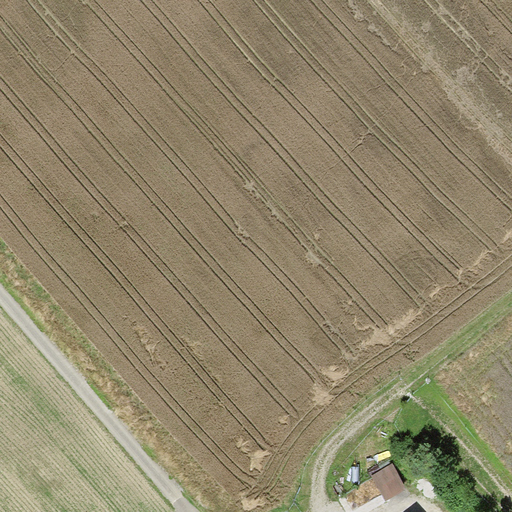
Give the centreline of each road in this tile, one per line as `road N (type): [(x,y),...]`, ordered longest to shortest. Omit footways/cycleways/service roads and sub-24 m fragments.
road 1 (track): [(324,511),(328,461),(343,438),(392,411),(419,415),(457,441),(511,507)]
road 2 (track): [(0,304),(185,511)]
